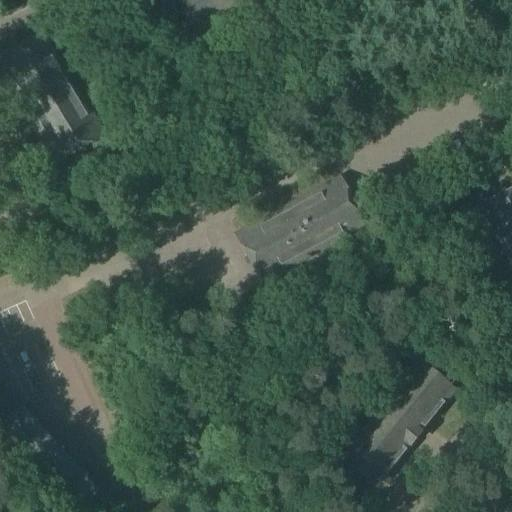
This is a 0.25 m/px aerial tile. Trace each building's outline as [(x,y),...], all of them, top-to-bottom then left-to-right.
[(178,0),(197,37),(198,37),(197,35),(268,0),(178,0)] [(44,35),(43,34),(0,60),(0,70),(56,164),(104,135),(103,134),(102,135),(42,36),(44,35)] [(338,181),(280,213),(237,236),(236,235),(235,236),(262,284),(263,284),(262,282),(363,227),(364,228),(365,228),(339,179),(338,179),(338,181)] [(481,210),(511,266),(511,191),(479,210),(480,211),(481,210)] [(418,365),(365,431),(342,459),(376,487),(452,393),(418,365)] [(0,442),(46,494),(61,511),(76,511),(98,493),(22,407),(13,416),(0,402),(0,442)]
